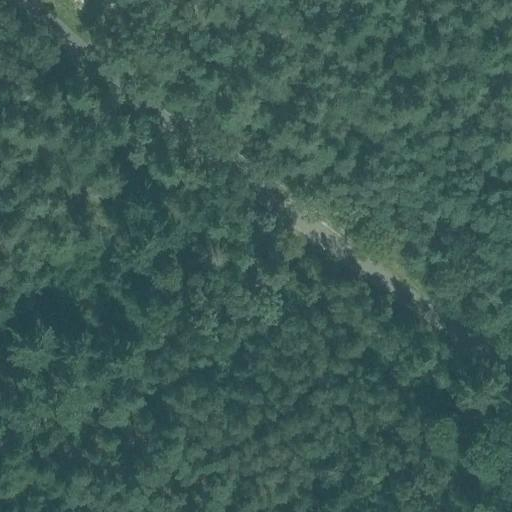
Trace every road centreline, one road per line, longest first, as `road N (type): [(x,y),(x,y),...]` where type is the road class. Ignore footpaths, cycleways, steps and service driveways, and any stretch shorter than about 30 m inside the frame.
road 1 (unclassified): [(511,366),(180,125),(29,0)]
road 2 (track): [(180,125),(321,0)]
